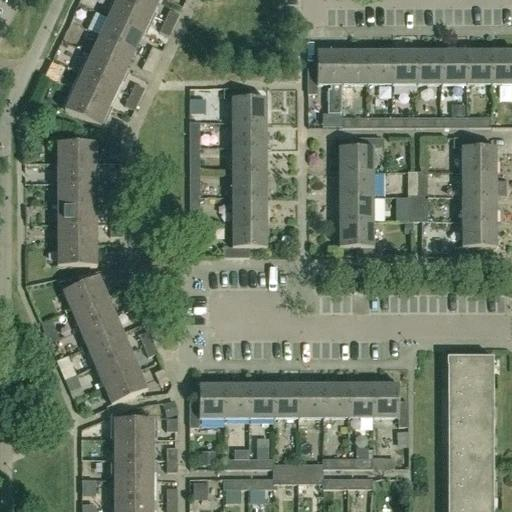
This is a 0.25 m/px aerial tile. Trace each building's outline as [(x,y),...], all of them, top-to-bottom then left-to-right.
[(90,0),(90,2),(102,8),(106,0),(90,0)] [(117,0),(117,2),(153,19),(161,0),(117,0)] [(108,20),(145,37),(153,19),(117,2),(108,20)] [(170,13),(165,24),(175,29),(180,18),(170,13)] [(145,37),(108,20),(100,39),(136,56),(145,37)] [(160,35),(170,39),(175,29),(165,24),(160,35)] [(100,39),(91,57),(127,74),(136,56),(100,39)] [(153,50),(148,61),(157,66),(162,55),(153,50)] [(511,53),(492,54),(492,89),(511,88),(511,53)] [(342,89),(342,54),(317,54),(317,71),(308,71),(308,97),(317,97),(317,89),(342,89)] [(367,89),(367,54),(342,54),(342,89),(367,89)] [(392,89),(392,54),(367,54),(367,89),(392,89)] [(417,89),(417,54),(392,54),(392,89),(417,89)] [(442,89),(442,54),(417,54),(417,89),(442,89)] [(467,89),(467,54),(442,54),(442,89),(467,89)] [(492,89),(492,54),(467,54),(467,89),(492,89)] [(127,74),(91,57),(82,76),(118,93),(127,74)] [(143,72),(152,76),(157,66),(148,61),(143,72)] [(82,76),(74,94),(110,111),(118,93),(82,76)] [(136,88),(131,98),(140,103),(145,92),(136,88)] [(231,126),(266,126),(266,101),(248,101),(248,91),(223,92),(224,101),(231,101),(231,126)] [(110,111),(74,94),(65,113),(101,130),(110,111)] [(126,108),(135,113),(140,103),(131,98),(126,108)] [(392,130),(392,120),(367,121),(367,130),(392,130)] [(417,130),(417,120),(392,120),(392,130),(417,130)] [(442,130),(442,120),(417,120),(417,130),(442,130)] [(467,130),(467,120),(442,120),(442,130),(467,130)] [(467,120),(467,130),(490,130),(490,120),(467,120)] [(367,130),(367,121),(341,121),(341,130),(367,130)] [(122,142),(128,129),(119,124),(111,140),(122,142)] [(189,152),(200,151),(200,125),(189,125),(189,152)] [(232,151),(266,151),(266,126),(231,126),(232,151)] [(121,144),(122,142),(111,140),(111,141),(111,158),(121,158),(121,144)] [(462,175),(496,175),(496,150),(479,150),(479,140),(453,141),(453,150),(461,150),(462,175)] [(338,176),(373,175),(373,150),(381,150),(381,141),(356,141),(357,150),(338,150),(338,176)] [(57,146),(57,167),(97,167),(97,146),(57,146)] [(189,177),(200,176),(200,151),(189,152),(189,177)] [(232,176),(266,176),(266,151),(232,151),(232,176)] [(57,167),(57,187),(97,187),(97,177),(97,167),(57,167)] [(416,174),(414,174),(408,174),(407,177),(407,201),(416,200),(416,174)] [(427,174),(416,174),(416,200),(427,200),(427,174)] [(110,177),(110,187),(121,187),(121,177),(121,175),(111,175),(110,177)] [(373,201),(373,175),(338,176),(339,201),(373,201)] [(462,200),(496,200),(496,175),(462,175),(462,200)] [(200,176),(189,177),(189,202),(200,201),(200,176)] [(232,201),(267,201),(266,176),(232,176),(232,201)] [(97,208),(97,187),(57,187),(57,208),(97,208)] [(110,199),(121,199),(121,187),(110,187),(110,199)] [(206,200),(206,216),(228,216),(228,200),(206,200)] [(416,224),(416,200),(407,201),(408,225),(416,224)] [(427,200),(416,200),(416,224),(427,224),(427,200)] [(462,225),(496,225),(496,200),(462,200),(462,225)] [(200,201),(189,202),(189,225),(199,225),(200,201)] [(232,226),(266,226),(267,201),(232,201),(232,226)] [(373,226),(373,201),(339,201),(339,226),(373,226)] [(57,208),(57,228),(97,228),(97,208),(57,208)] [(110,215),(110,229),(121,229),(121,215),(110,215)] [(454,261),(478,260),(478,250),(496,250),(496,225),(462,225),(462,250),(454,250),(454,261)] [(224,261),(249,261),(249,251),(267,251),(266,226),(232,226),(232,251),(224,251),(224,261)] [(373,250),(373,226),(339,226),(339,251),(356,251),(356,260),(381,260),(381,250),(373,250)] [(57,228),(57,249),(97,249),(97,228),(57,228)] [(110,240),(121,240),(121,229),(110,229),(110,240)] [(97,270),(97,249),(57,249),(57,270),(97,270)] [(110,257),(110,271),(121,269),(121,257),(110,257)] [(121,269),(110,271),(116,285),(126,281),(121,269)] [(369,296),(369,273),(353,273),(353,296),(369,296)] [(71,313),(107,298),(99,279),(63,294),(71,313)] [(123,301),(127,311),(137,307),(133,296),(123,301)] [(71,313),(79,332),(115,317),(107,298),(71,313)] [(132,323),(142,318),(137,307),(127,311),(132,323)] [(79,332),(87,351),(123,336),(115,317),(79,332)] [(139,338),(143,349),(153,345),(149,334),(139,338)] [(87,351),(95,370),(131,354),(123,336),(87,351)] [(148,360),(158,356),(153,345),(143,349),(148,360)] [(95,370),(103,389),(139,373),(131,354),(95,370)] [(492,511),(492,361),(447,361),(447,511),(492,511)] [(160,387),(170,383),(165,372),(154,376),(160,387)] [(139,373),(103,389),(111,408),(147,392),(139,373)] [(249,388),(249,423),(274,423),(274,387),(249,388)] [(274,387),(274,423),(299,422),(299,387),(274,387)] [(299,387),(299,422),(324,422),(323,387),(299,387)] [(323,387),(324,422),(348,422),(348,387),(323,387)] [(348,387),(348,422),(373,422),(373,387),(348,387)] [(373,387),(373,422),(398,422),(398,430),(408,430),(408,405),(398,405),(398,387),(373,387)] [(199,405),(189,405),(189,431),(199,431),(199,423),(224,423),(224,388),(199,388),(199,405)] [(224,388),(224,423),(249,423),(249,388),(224,388)] [(114,442),(154,442),(154,422),(114,422),(114,442)] [(177,435),(177,422),(166,422),(166,435),(177,435)] [(114,463),(154,463),(154,442),(114,442),(114,463)] [(177,463),(177,451),(166,452),(167,463),(177,463)] [(249,472),(249,462),(223,462),(223,473),(249,472)] [(249,462),(249,472),(273,472),(273,477),(274,476),(274,468),(273,468),(273,462),(249,462)] [(299,477),(322,477),(322,472),(324,472),(324,462),(322,462),(322,468),(299,468),(299,477)] [(324,462),(324,472),(349,472),(349,462),(324,462)] [(349,462),(349,472),(373,472),(373,462),(349,462)] [(114,484),(154,483),(154,463),(114,463),(114,484)] [(177,463),(167,463),(167,476),(177,476),(177,463)] [(299,477),(299,468),(274,468),(274,476),(299,477)] [(274,476),(273,477),(273,482),(249,482),(249,493),(273,493),(273,487),(274,487),(274,476)] [(274,476),(274,487),(299,487),(299,477),(274,476)] [(324,493),(324,482),(322,482),(322,477),(299,477),(299,487),(323,487),(323,493),(324,493)] [(249,493),(249,482),(223,482),(223,493),(249,493)] [(349,493),(349,482),(324,482),(324,493),(349,493)] [(349,482),(349,493),(373,492),(373,482),(349,482)] [(114,504),(154,504),(154,483),(114,484),(114,504)] [(192,502),(207,502),(207,485),(192,485),(192,502)] [(167,492),(167,504),(177,504),(177,492),(167,492)]
